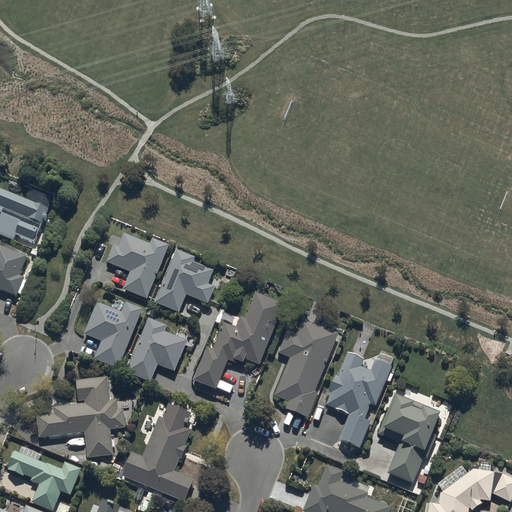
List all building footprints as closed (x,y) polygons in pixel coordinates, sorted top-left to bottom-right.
[(0,188),(0,211),(1,212),(0,215),(0,233),(14,241),(17,234),(36,244),(49,207),(0,188)] [(114,244),(106,263),(129,272),(122,288),(147,298),(169,245),(152,238),(150,243),(124,233),(119,246),(114,244)] [(0,289),(17,295),(25,277),(20,275),(27,256),(0,244),(0,289)] [(177,249),(156,302),(179,311),(186,294),(209,303),(216,286),(209,284),(215,269),(194,261),(195,257),(177,249)] [(207,346),(192,380),(216,389),(228,359),(237,362),(238,360),(244,361),(245,359),(260,365),(284,304),(255,293),(246,317),(241,316),(237,326),(224,323),(214,348),(207,346)] [(121,311),(96,301),(83,334),(102,342),(95,359),(120,369),(145,309),(125,301),(121,311)] [(148,317),(127,371),(151,380),(157,365),(175,371),(187,340),(165,331),(168,325),(148,317)] [(280,354),(290,358),(274,395),(289,401),(285,408),(308,417),(318,392),(316,391),(339,333),(303,319),(296,334),(289,330),(280,354)] [(349,414),(339,439),(360,447),(370,422),(365,418),(370,403),(376,406),(392,365),(375,359),(371,370),(361,365),(363,359),(348,351),(327,405),(349,414)] [(54,413),(37,416),(40,438),(83,433),(87,459),(114,455),(110,429),(127,426),(125,409),(120,409),(118,399),(110,400),(108,377),(77,379),(79,400),(85,400),(85,403),(53,406),(54,413)] [(400,443),(388,472),(413,483),(424,457),(427,458),(438,434),(431,432),(439,412),(395,394),(379,434),(400,443)] [(131,452),(124,475),(185,500),(194,478),(176,471),(192,429),(186,426),(192,413),(168,403),(163,416),(159,414),(143,455),(131,452)] [(39,484),(32,503),(54,511),(61,492),(71,495),(81,469),(65,462),(62,468),(15,451),(8,467),(33,477),(31,480),(39,484)] [(302,510),(306,511),(389,511),(391,508),(367,498),(368,494),(341,481),(345,473),(327,466),(319,486),(313,484),(302,510)] [(439,503),(429,503),(427,511),(467,511),(469,508),(481,498),(490,500),(491,494),(496,495),(511,502),(511,499),(511,477),(503,474),(474,468),(440,493),(439,503)] [(97,511),(119,511),(122,506),(102,500),(97,511)]
